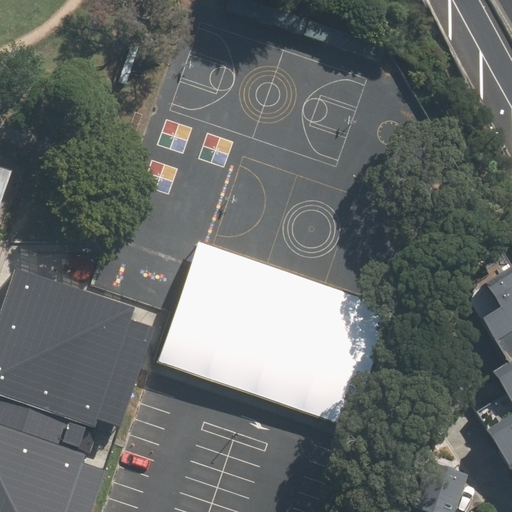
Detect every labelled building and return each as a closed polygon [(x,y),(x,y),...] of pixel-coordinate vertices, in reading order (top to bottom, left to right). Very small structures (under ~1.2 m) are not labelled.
[(0,196),(9,172),(0,168),(0,196)] [(57,210),(29,202),(10,268),(38,276),(57,210)] [(505,364),(511,359),(511,265),(511,264),(480,284),(499,313),(480,324),(505,364)] [(13,271),(0,308),(0,511),(90,511),(142,359),(152,330),(129,323),(133,311),(13,271)] [(511,409),(511,408),(511,359),(505,364),(489,373),(511,409)] [(506,469),(511,465),(511,408),(511,409),(511,410),(511,416),(484,434),(506,469)] [(406,503),(433,511),(455,511),(468,476),(421,460),(406,503)]
